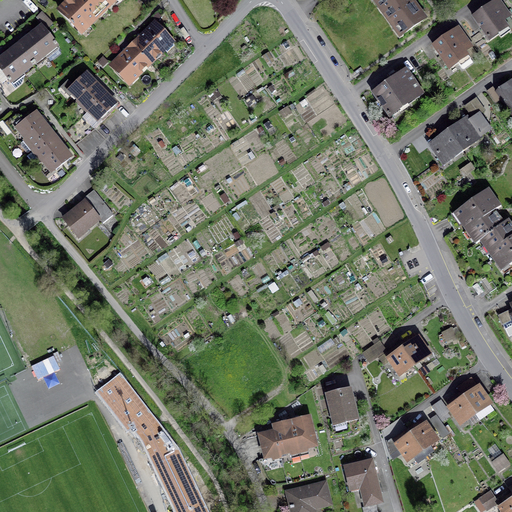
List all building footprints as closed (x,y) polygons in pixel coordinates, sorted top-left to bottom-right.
[(120,0),(70,0),(59,12),(84,37),(120,0)] [(417,0),(371,0),(400,42),(431,21),(417,0)] [(511,15),(502,0),(472,21),(489,44),(508,32),(503,25),(511,18),(511,15)] [(54,23),(43,13),(38,18),(49,28),(54,23)] [(158,21),(136,43),(157,64),(179,42),(158,21)] [(41,28),(30,37),(48,58),(59,49),(41,28)] [(461,32),(436,49),(451,73),(477,56),(461,32)] [(36,69),(48,58),(30,37),(18,47),(36,69)] [(134,87),(157,64),(136,43),(113,66),(134,87)] [(23,79),(36,69),(18,47),(5,57),(23,79)] [(0,73),(12,88),(23,79),(5,57),(0,61),(0,73)] [(245,87),(262,79),(255,63),(237,71),(245,87)] [(70,92),(80,103),(101,83),(90,72),(70,92)] [(409,73),(374,97),(390,121),(425,97),(409,73)] [(511,82),(498,93),(511,112),(511,82)] [(90,113),(111,94),(101,83),(80,103),(90,113)] [(494,88),(487,93),(495,103),(501,98),(494,88)] [(120,104),(111,94),(90,113),(100,123),(120,104)] [(0,98),(0,122),(1,124),(12,114),(0,98)] [(474,118),(472,120),(485,138),(496,130),(483,112),(485,110),(477,99),(466,107),(474,118)] [(28,141),(50,123),(41,111),(18,129),(28,141)] [(451,132),(466,152),(483,139),(468,119),(451,132)] [(59,134),(50,123),(28,141),(36,152),(59,134)] [(78,144),(97,130),(92,124),(73,138),(78,144)] [(446,167),(466,152),(451,132),(431,147),(446,167)] [(67,145),(59,134),(36,152),(44,162),(67,145)] [(76,157),(67,145),(44,162),(53,174),(76,157)] [(475,248),(483,242),(510,223),(502,212),(505,210),(490,190),(453,217),(475,248)] [(111,218),(94,195),(61,220),(79,243),(111,218)] [(511,221),(510,223),(483,242),(505,274),(511,268),(511,221)] [(483,285),(489,293),(492,291),(486,283),(483,285)] [(511,306),(511,307),(511,309),(511,310),(500,316),(511,338),(511,337),(511,306)] [(259,370),(221,396),(233,414),(289,376),(252,322),(234,334),(259,370)] [(454,328),(444,333),(450,345),(460,340),(454,328)] [(423,337),(406,349),(419,367),(436,355),(423,337)] [(380,344),(365,354),(370,362),(385,352),(380,344)] [(403,379),(419,367),(406,349),(390,360),(403,379)] [(483,386),(467,397),(480,417),(497,406),(483,386)] [(355,389),(330,396),(338,426),(363,420),(355,389)] [(464,428),(480,417),(467,397),(450,408),(464,428)] [(452,415),(443,401),(434,407),(444,421),(452,415)] [(438,416),(431,421),(444,439),(451,434),(438,416)] [(295,422),(303,454),(321,449),(313,417),(295,422)] [(284,458),(303,454),(295,422),(276,426),(277,431),(284,458)] [(430,423),(413,435),(427,454),(444,441),(430,423)] [(268,462),(284,458),(277,431),(261,435),(268,462)] [(158,432),(139,447),(165,483),(171,496),(178,511),(207,511),(188,471),(158,432)] [(412,464),(427,454),(413,435),(398,446),(412,464)] [(505,457),(493,465),(500,475),(511,466),(505,457)] [(376,461),(345,468),(351,494),(361,492),(366,511),(387,507),(376,461)] [(328,483),(287,493),(292,511),(318,511),(334,507),(328,483)] [(492,493),(480,501),(488,511),(500,503),(492,493)] [(504,511),(511,511),(511,502),(502,509),(504,511)]
